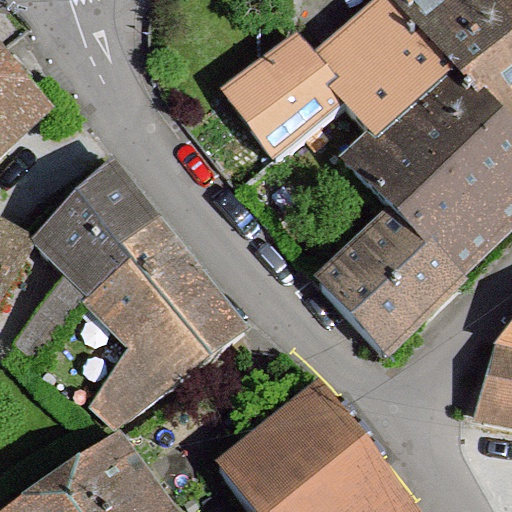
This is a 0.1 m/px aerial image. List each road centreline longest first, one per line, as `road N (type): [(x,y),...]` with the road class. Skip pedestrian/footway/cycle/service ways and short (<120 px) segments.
road 1 (residential): [(85,0),(108,88),(126,122),(229,250),(393,428)]
road 2 (residential): [(511,278),(487,299),(393,428)]
